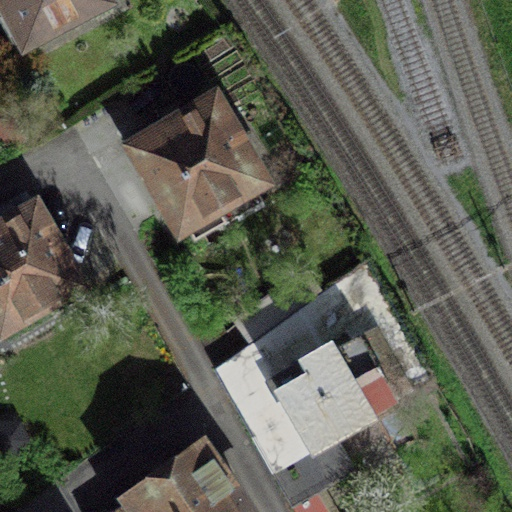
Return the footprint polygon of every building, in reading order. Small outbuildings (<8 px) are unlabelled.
[(7,0),(51,61),(138,0),(7,0)] [(229,100),(138,164),(204,257),(295,193),(229,100)] [(52,216),(0,240),(0,348),(7,362),(101,316),(52,216)] [(436,427),(356,289),(217,369),(296,507),(436,427)] [(255,511),(224,465),(152,511),(255,511)]
